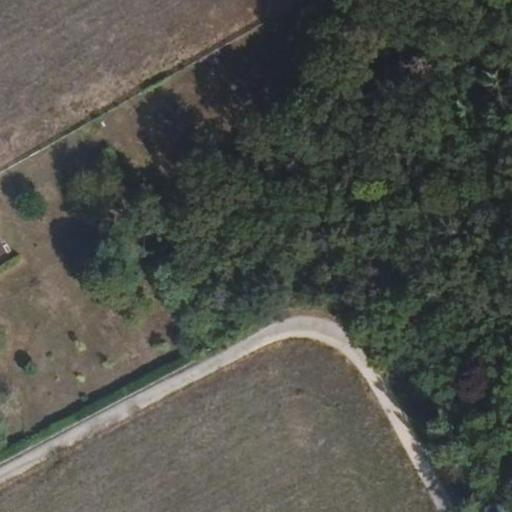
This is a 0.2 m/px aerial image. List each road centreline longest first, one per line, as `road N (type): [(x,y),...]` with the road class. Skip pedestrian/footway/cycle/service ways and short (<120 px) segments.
road 1 (unclassified): [(322,314),(0,482)]
road 2 (unclassified): [(322,314),(353,340),(447,511)]
